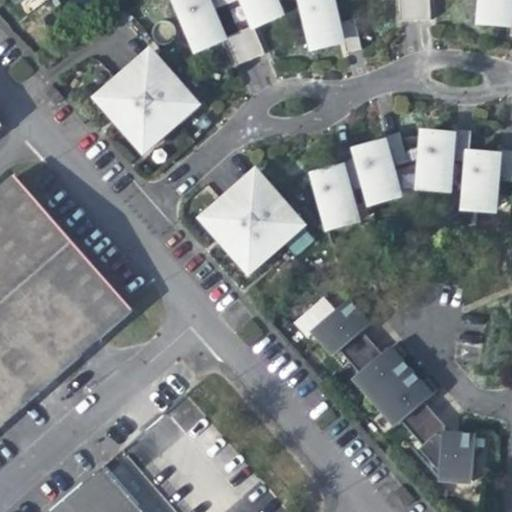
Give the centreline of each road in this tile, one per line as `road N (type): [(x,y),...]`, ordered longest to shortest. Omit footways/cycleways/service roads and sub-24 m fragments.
road 1 (residential): [(0,493),(200,318)]
road 2 (residential): [(37,125),(200,318)]
road 3 (residential): [(200,318),(365,502)]
road 4 (residential): [(431,309),(429,347),(463,396),(511,411)]
road 5 (residential): [(160,192),(257,107)]
